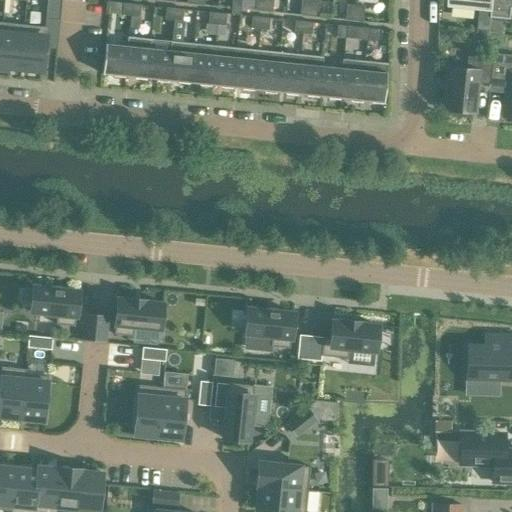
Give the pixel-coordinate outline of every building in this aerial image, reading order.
[(60,0),(46,0),(45,20),(59,21),(60,0)] [(231,0),(230,15),(240,15),(241,0),(231,0)] [(263,12),(263,0),(255,0),(254,11),(263,12)] [(263,0),(263,12),(271,12),(272,0),(263,0)] [(308,16),(310,1),(302,0),(301,0),(300,15),(308,16)] [(491,12),(491,0),(446,0),(446,3),(479,7),(478,11),(489,12),(491,12)] [(511,0),(491,0),(491,12),(489,12),(489,18),(504,19),(505,8),(511,9),(511,0)] [(318,2),(310,1),(308,16),(317,17),(318,2)] [(123,3),(122,15),(130,16),(131,4),(123,3)] [(131,4),(130,16),(139,17),(140,5),(131,4)] [(353,21),(355,5),(347,5),(345,20),(353,21)] [(353,21),(362,22),(364,6),(355,5),(353,21)] [(173,20),(174,9),(165,8),(164,20),(173,21),(173,20)] [(175,9),(173,21),(182,21),(183,9),(175,9)] [(207,24),(216,25),(217,13),(208,12),(207,24)] [(226,14),(217,13),(216,25),(225,26),(226,14)] [(251,29),(259,30),(260,18),(252,17),(251,29)] [(269,19),(260,18),(259,30),(267,31),(269,19)] [(303,22),(295,21),(294,33),(302,34),(303,22)] [(311,35),(312,23),(303,22),(302,34),(311,35)] [(2,23),(0,38),(0,66),(19,69),(23,25),(2,23)] [(46,27),(23,25),(19,69),(42,71),(46,27)] [(345,39),(346,27),(337,26),(336,38),(345,39)] [(352,39),(367,40),(368,28),(353,27),(352,39)] [(367,41),(376,41),(377,30),(368,29),(367,41)] [(492,48),(492,45),(493,35),(482,34),(481,47),(492,48)] [(493,35),(492,45),(503,46),(504,37),(493,35)] [(149,49),(149,39),(128,37),(124,78),(124,76),(135,77),(135,79),(145,80),(149,49)] [(188,85),(192,44),(171,42),(170,51),(167,82),(167,83),(167,81),(178,82),(178,84),(188,85)] [(124,78),(127,47),(105,44),(102,74),(113,75),(113,77),(124,78)] [(210,87),(214,46),(192,44),(188,85),(189,83),(199,84),(199,86),(210,87)] [(231,89),(235,48),(214,46),(210,87),(210,85),(221,86),(221,88),(231,89)] [(235,48),(231,89),(232,87),(242,89),(242,90),(253,91),(257,50),(235,48)] [(167,82),(170,51),(149,49),(145,80),(146,80),(146,78),(156,80),(156,81),(167,82)] [(274,94),(278,53),(257,50),(253,91),(253,90),(264,91),(264,93),(274,94)] [(300,55),(278,53),(274,94),(275,92),(285,93),(285,95),(296,96),(300,55)] [(317,98),(321,57),(300,55),(296,96),(296,94),(307,95),(307,97),(317,98)] [(491,60),(489,84),(488,87),(507,88),(504,118),(511,119),(511,121),(511,56),(491,55),(491,60)] [(321,57),(317,98),(318,96),(328,97),(328,99),(338,100),(343,59),(342,59),(341,69),(321,67),(322,57),(321,57)] [(467,69),(448,67),(444,111),(451,111),(451,115),(466,117),(466,113),(473,114),(476,83),(489,84),(491,60),(468,58),(467,69)] [(360,102),(364,62),(343,59),(338,100),(339,100),(339,99),(350,100),(349,101),(360,102)] [(364,62),(360,102),(360,103),(361,101),(371,102),(371,104),(382,105),(382,103),(383,103),(387,64),(364,62)] [(384,136),(387,108),(109,81),(106,109),(384,136)] [(78,291),(65,290),(65,289),(50,287),(50,288),(33,286),(30,312),(56,315),(55,324),(74,326),(78,291)] [(129,299),(129,300),(117,299),(114,334),(133,336),(133,327),(160,329),(162,304),(144,302),(144,301),(129,299)] [(280,311),(265,309),(265,310),(248,308),(245,334),(271,337),(270,346),(289,348),(293,313),(280,312),(280,311)] [(81,339),(93,340),(95,316),(84,315),(81,339)] [(105,341),(107,317),(95,316),(93,340),(105,341)] [(322,337),(321,356),(347,358),(348,349),(375,352),(377,326),(364,325),(364,324),(350,322),(349,323),(332,321),(330,338),(322,337)] [(308,360),(311,336),(299,335),(296,359),(308,360)] [(467,345),(466,380),(499,381),(499,382),(511,382),(511,362),(511,359),(511,335),(488,335),(488,346),(484,346),(467,345)] [(27,348),(51,350),(52,338),(28,336),(27,348)] [(308,360),(320,361),(321,356),(322,337),(311,336),(308,360)] [(141,359),(165,362),(166,350),(142,347),(141,359)] [(212,375),(227,377),(229,360),(214,358),(212,375)] [(25,374),(25,369),(1,367),(0,375),(0,417),(19,419),(24,374),(25,374)] [(48,377),(25,374),(24,374),(19,419),(43,422),(48,377)] [(209,406),(212,382),(200,381),(197,405),(209,406)] [(225,408),(222,438),(248,441),(250,414),(255,415),(257,396),(252,396),(253,386),(228,383),(228,384),(216,383),(213,407),(225,408)] [(157,437),(162,387),(138,385),(133,435),(157,437)] [(157,437),(181,440),(186,390),(162,387),(157,437)] [(315,420),(308,411),(289,426),(296,435),(315,420)] [(472,434),(471,464),(493,465),(492,482),(511,482),(511,450),(504,450),(504,435),(472,434)] [(371,486),(386,487),(387,460),(372,460),(371,486)] [(309,467),(259,462),(256,486),(307,491),(309,467)] [(0,509),(10,511),(11,511),(15,468),(0,466),(0,509)] [(37,470),(32,511),(54,511),(59,469),(58,469),(36,466),(36,470),(37,470)] [(15,468),(11,511),(10,511),(9,511),(32,511),(37,470),(36,470),(15,468)] [(81,471),(81,470),(58,468),(58,469),(59,469),(54,511),(75,511),(80,471),(81,471)] [(98,511),(103,473),(81,471),(80,471),(75,511),(98,511)] [(280,511),(304,511),(307,491),(256,486),(256,487),(257,487),(255,510),(280,511)] [(372,489),(371,499),(387,499),(387,489),(372,489)] [(152,504),(176,506),(177,494),(153,492),(152,504)]
